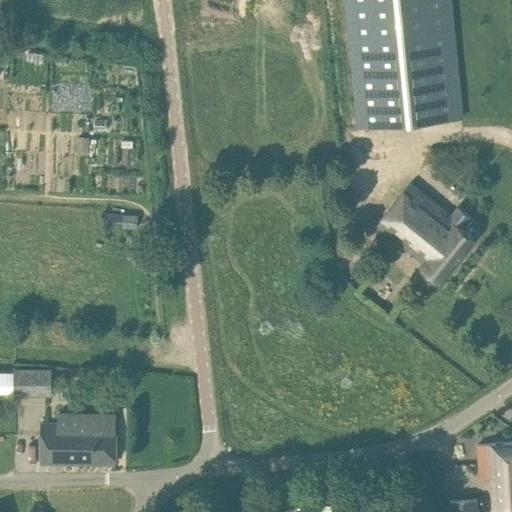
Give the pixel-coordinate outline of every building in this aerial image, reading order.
[(346,0),(359,127),(450,118),(462,117),(450,0),(346,0)] [(459,205),(451,214),(411,182),(377,223),(424,261),(420,267),(439,282),(476,236),(464,226),(472,216),(459,205)] [(0,369),(0,391),(14,392),(14,394),(17,394),(52,394),(52,367),(14,367),(14,370),(0,369)] [(115,414),(95,413),(81,413),(81,423),(42,423),(42,441),(42,461),(115,462),(115,414)] [(511,441),(491,443),(492,462),(493,468),(511,467),(511,475),(511,441)] [(511,467),(493,468),(493,476),(495,511),(511,511),(511,475),(511,467)] [(450,511),(480,511),(479,496),(450,499),(450,511)]
